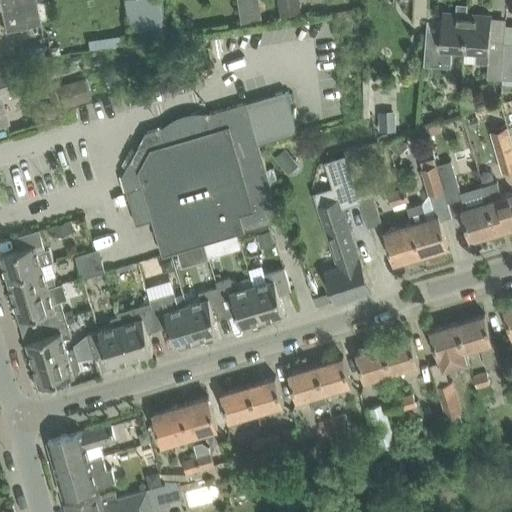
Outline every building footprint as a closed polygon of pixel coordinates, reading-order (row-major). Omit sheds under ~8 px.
[(0,0),(6,31),(42,23),(37,0),(0,0)] [(168,35),(163,0),(125,0),(132,40),(168,35)] [(239,0),(242,21),(262,18),(259,0),(239,0)] [(428,0),(416,0),(415,13),(427,15),(428,0)] [(453,46),(466,47),(468,13),(444,11),(443,21),(439,21),(427,20),(425,50),(424,64),(451,66),(453,46)] [(468,13),(466,47),(478,48),(477,62),(489,63),(488,77),(502,78),(505,43),(491,42),(493,15),(468,13)] [(511,43),(505,43),(502,78),(511,79),(511,43)] [(58,45),(49,47),(50,54),(59,53),(58,45)] [(119,71),(123,78),(141,71),(139,67),(129,71),(125,62),(118,65),(120,71),(119,71)] [(0,126),(10,123),(4,104),(2,96),(18,91),(10,65),(0,67),(0,126)] [(58,85),(64,107),(90,99),(84,77),(58,85)] [(147,131),(123,175),(138,223),(154,219),(164,254),(193,245),(204,242),(216,238),(247,229),(282,219),(280,212),(261,147),(260,143),(299,131),(287,91),(287,90),(248,101),(147,131)] [(479,107),(480,99),(464,97),(463,111),(479,107)] [(380,111),(380,129),(396,129),(396,111),(380,111)] [(511,138),(508,126),(492,131),(504,170),(511,167),(511,138)] [(400,136),(390,144),(398,154),(408,146),(400,136)] [(286,148),(275,157),(289,174),(300,165),(286,148)] [(346,156),(325,163),(334,189),(338,188),(342,199),(345,207),(358,202),(361,201),(357,187),(349,164),(346,156)] [(452,160),(437,164),(448,201),(463,197),(452,160)] [(422,202),(409,206),(413,222),(423,253),(449,245),(442,220),(453,217),(448,201),(437,164),(423,169),(436,215),(427,217),(422,202)] [(498,180),(485,184),(489,199),(498,230),(509,227),(511,229),(511,191),(503,195),(498,180)] [(376,181),(357,187),(361,201),(375,197),(381,195),(376,181)] [(334,189),(315,196),(319,206),(330,238),(331,242),(339,265),(327,269),(337,300),(372,288),(366,269),(345,207),(342,199),(338,188),(334,189)] [(408,205),(407,202),(403,189),(389,193),(393,205),(395,210),(408,205)] [(375,197),(361,201),(369,227),(383,223),(375,197)] [(472,238),(498,230),(489,199),(462,207),(472,238)] [(69,222),(55,226),(58,238),(72,233),(69,222)] [(396,261),(423,253),(413,222),(386,230),(396,261)] [(2,253),(9,275),(43,265),(39,251),(47,249),(41,229),(18,236),(21,248),(2,253)] [(274,244),(271,230),(259,233),(262,247),(274,244)] [(216,238),(204,242),(209,258),(221,254),(216,238)] [(204,242),(193,245),(198,261),(209,258),(204,242)] [(77,255),(80,266),(103,259),(100,248),(77,255)] [(107,271),(103,259),(80,266),(84,278),(107,271)] [(171,259),(161,262),(163,270),(167,272),(174,270),(171,259)] [(15,297),(49,287),(57,285),(54,276),(57,275),(53,262),(43,265),(9,275),(15,297)] [(274,279),(254,285),(264,318),(286,312),(281,293),(292,289),(286,266),(271,270),(274,279)] [(219,287),(225,309),(236,306),(242,325),(264,318),(254,285),(240,289),(238,281),(230,277),(217,281),(219,287)] [(41,313),(44,324),(66,317),(60,298),(53,300),(49,287),(15,297),(22,319),(41,313)] [(201,300),(188,304),(198,338),(220,331),(215,312),(225,309),(219,287),(199,293),(201,300)] [(151,298),(160,329),(171,325),(176,344),(198,338),(188,304),(185,293),(177,295),(175,291),(151,298)] [(120,316),(133,357),(154,351),(149,332),(160,329),(151,298),(150,299),(151,302),(119,312),(120,316)] [(486,313),(459,321),(467,351),(482,347),(488,367),(504,363),(498,344),(495,344),(486,313)] [(101,332),(107,353),(110,364),(133,357),(120,316),(112,319),(114,326),(100,330),(101,332)] [(28,341),(35,362),(75,350),(75,349),(68,351),(64,338),(71,336),(66,317),(44,324),(47,335),(28,341)] [(459,321),(431,329),(439,357),(440,357),(444,368),(455,365),(456,369),(471,364),(467,351),(459,321)] [(95,356),(107,353),(101,332),(89,335),(95,356)] [(385,343),(392,371),(420,363),(412,335),(385,343)] [(385,343),(357,351),(365,379),(392,371),(385,343)] [(81,368),(75,350),(35,362),(41,384),(59,379),(68,376),(78,374),(81,368)] [(317,364),(328,401),(325,391),(353,383),(345,355),(317,364)] [(312,405),(328,401),(317,364),(289,372),(297,399),(310,395),(312,405)] [(486,372),(474,375),(478,388),(491,383),(488,371),(486,372)] [(68,376),(59,379),(61,388),(71,385),(68,376)] [(249,384),(257,411),(285,403),(277,376),(249,384)] [(463,411),(454,380),(438,385),(448,416),(463,411)] [(230,419),(257,411),(249,384),(222,392),(230,419)] [(400,397),(404,410),(417,406),(413,393),(400,397)] [(182,404),(191,435),(219,426),(209,395),(182,404)] [(391,414),(404,410),(400,397),(387,401),(391,414)] [(385,403),(368,408),(380,448),(397,443),(385,403)] [(164,443),(191,435),(182,404),(155,412),(164,443)] [(333,417),(337,430),(350,426),(346,413),(333,417)] [(324,434),(337,430),(333,417),(320,421),(324,434)] [(49,441),(57,468),(104,455),(101,443),(116,439),(112,423),(49,441)] [(299,427),(284,432),(292,454),(293,454),(294,457),(302,455),(303,457),(306,455),(303,442),(304,441),(299,427)] [(149,431),(139,433),(142,443),(152,440),(149,431)] [(265,437),(269,450),(282,446),(279,433),(265,437)] [(256,454),(269,450),(265,437),(252,441),(256,454)] [(319,444),(305,447),(310,469),(325,468),(319,444)] [(198,456),(204,480),(219,476),(219,477),(240,471),(235,458),(215,465),(211,452),(198,456)] [(107,469),(104,455),(57,468),(64,495),(116,481),(113,468),(107,469)] [(201,481),(204,480),(198,456),(183,461),(188,473),(164,473),(164,480),(166,480),(178,479),(189,479),(189,480),(200,477),(201,481)] [(178,479),(166,480),(167,483),(171,501),(183,498),(178,479)] [(101,493),(66,502),(69,511),(145,511),(153,510),(148,488),(118,497),(117,492),(102,496),(101,493)]
